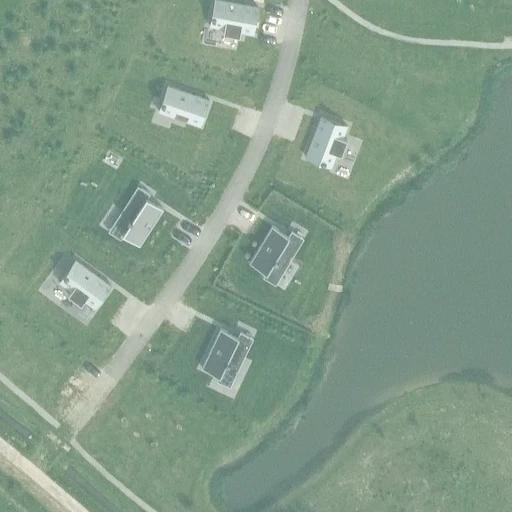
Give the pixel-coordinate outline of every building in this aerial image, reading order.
[(220,0),(214,0),(210,26),(223,28),(222,33),(239,36),(240,31),(253,34),(258,7),(220,0)] [(167,85),(158,111),(200,125),(209,100),(167,85)] [(321,116),(305,157),(331,167),(336,153),(341,155),(347,139),(342,138),(346,126),(321,116)] [(130,222),(119,239),(120,239),(123,235),(139,245),(163,209),(147,198),(150,194),(141,188),(122,217),(130,222)] [(272,226),(249,263),(267,273),(274,261),(282,266),(300,237),(291,231),(288,236),(272,226)] [(75,260),(59,282),(71,291),(68,295),(81,304),(84,300),(94,308),(110,286),(75,260)] [(220,328),(201,368),(220,376),(226,363),(234,367),(249,336),(240,332),(237,337),(220,328)]
